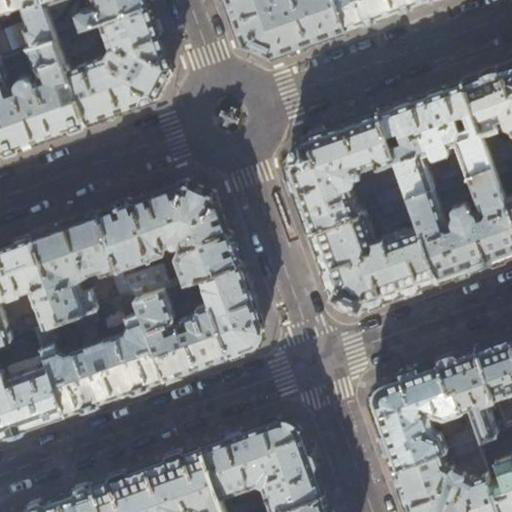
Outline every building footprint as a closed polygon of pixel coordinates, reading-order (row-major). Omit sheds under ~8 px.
[(0,0),(0,55),(14,51),(10,39),(3,41),(0,33),(0,19),(8,17),(6,9),(20,3),(28,24),(24,25),(31,45),(56,36),(52,24),(45,3),(43,0),(0,0)] [(43,0),(45,3),(51,0),(96,0),(84,5),(84,7),(78,10),(76,13),(78,18),(70,20),(69,18),(52,24),(56,36),(57,35),(94,22),(101,20),(150,2),(149,0),(43,0)] [(229,0),(244,42),(251,42),(263,47),(269,50),(273,53),(307,41),(348,27),(338,0),(229,0)] [(338,0),(348,27),(389,12),(423,0),(338,0)] [(150,2),(101,20),(110,45),(107,53),(100,55),(96,45),(79,51),(83,61),(74,64),(70,50),(72,50),(68,40),(96,29),(94,22),(57,35),(88,120),(120,108),(159,94),(160,89),(164,81),(168,74),(173,67),(150,2)] [(57,35),(56,36),(31,45),(14,51),(0,55),(0,141),(3,150),(39,137),(88,120),(57,35)] [(511,61),(492,68),(464,78),(494,163),(511,156),(511,61)] [(467,173),(494,163),(464,78),(420,94),(379,109),(387,131),(399,127),(403,137),(391,141),(399,164),(407,186),(410,194),(436,184),(424,153),(430,151),(431,155),(434,156),(447,152),(449,150),(449,149),(448,145),(456,142),(467,173)] [(391,141),(387,131),(379,109),(338,123),(303,136),(296,152),(288,164),(296,187),(311,229),(363,211),(354,185),(356,184),(358,181),(357,177),(364,175),(363,171),(379,166),(380,170),(399,164),(391,141)] [(436,184),(410,194),(411,195),(414,206),(421,224),(440,278),(483,263),(511,252),(511,211),(505,194),(494,163),(467,173),(460,175),(442,182),(436,184)] [(442,182),(460,175),(458,169),(440,176),(442,182)] [(142,193),(100,209),(130,295),(136,292),(138,297),(166,288),(175,285),(177,284),(175,277),(168,279),(162,263),(151,267),(149,258),(165,251),(166,248),(165,244),(170,243),(171,243),(173,244),(175,244),(177,244),(179,244),(180,248),(179,248),(175,255),(185,281),(191,279),(243,260),(227,217),(217,189),(215,189),(212,188),(208,187),(202,184),(195,181),(188,177),(142,193)] [(411,195),(410,194),(407,186),(377,196),(381,205),(411,195)] [(414,206),(411,195),(381,205),(385,216),(414,206)] [(65,221),(34,232),(64,318),(72,315),(96,307),(98,306),(92,288),(83,291),(79,279),(91,272),(101,269),(103,274),(111,271),(120,298),(130,295),(100,209),(65,221)] [(367,210),(363,211),(311,229),(322,259),(336,297),(358,307),(393,295),(440,278),(421,224),(378,239),(367,210)] [(0,244),(0,340),(15,335),(6,310),(7,309),(3,297),(10,295),(11,296),(23,292),(23,290),(31,287),(35,301),(37,300),(45,325),(57,321),(64,318),(34,232),(0,244)] [(243,260),(191,279),(193,285),(195,291),(204,288),(210,303),(213,305),(230,353),(254,345),(265,322),(252,286),(243,260)] [(191,279),(185,281),(177,284),(175,285),(177,290),(193,285),(191,279)] [(166,288),(138,297),(143,310),(167,376),(197,365),(230,353),(213,305),(210,303),(208,303),(200,306),(199,304),(197,313),(185,317),(186,322),(180,324),(181,328),(173,331),(169,322),(173,321),(176,314),(166,288)] [(96,307),(72,315),(76,325),(100,316),(96,307)] [(57,321),(45,325),(40,327),(37,327),(67,411),(116,394),(167,376),(143,310),(129,315),(132,322),(131,322),(130,323),(129,325),(128,325),(128,326),(127,329),(128,330),(67,351),(66,349),(65,349),(64,348),(62,347),(61,347),(59,341),(63,340),(57,321)] [(20,333),(37,327),(40,327),(37,319),(32,316),(21,319),(17,325),(20,333)] [(37,327),(20,333),(15,335),(0,340),(0,353),(6,370),(5,369),(4,369),(4,368),(3,368),(1,368),(0,368),(0,367),(0,435),(19,429),(67,411),(37,327)] [(511,332),(478,344),(497,397),(511,391),(511,332)] [(482,435),(507,426),(497,397),(478,344),(450,354),(439,358),(450,387),(456,385),(464,407),(471,405),(482,435)] [(383,428),(396,465),(444,448),(454,445),(476,437),(472,426),(453,431),(444,441),(440,429),(429,425),(422,410),(425,406),(446,413),(464,407),(456,385),(450,387),(439,358),(394,374),(384,378),(373,400),(383,428)] [(268,511),(325,491),(313,457),(301,425),(280,415),(244,428),(204,442),(228,511),(240,511),(237,504),(233,506),(228,492),(253,483),(253,482),(259,485),(268,511)] [(458,456),(481,448),(477,437),(476,437),(454,445),(458,456)] [(228,511),(204,442),(148,462),(94,482),(104,511),(191,511),(192,509),(191,507),(194,505),(203,510),(203,511),(228,511)] [(504,511),(492,478),(489,471),(478,475),(480,470),(464,461),(462,467),(448,459),(444,448),(396,465),(408,499),(412,511),(504,511)] [(492,478),(504,511),(511,511),(511,453),(497,459),(502,474),(492,478)] [(104,511),(94,482),(62,493),(29,505),(31,511),(104,511)] [(332,511),(325,491),(268,511),(265,511),(332,511)]
